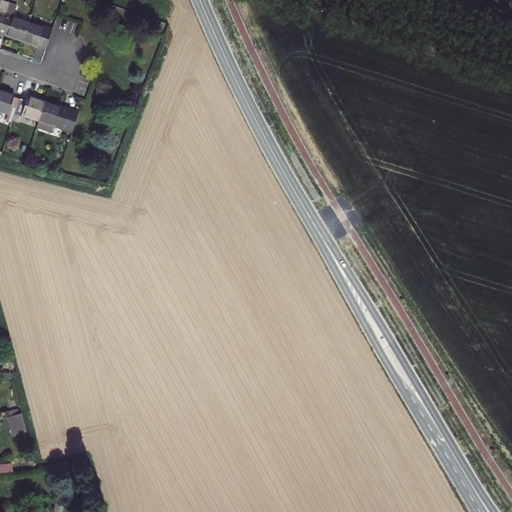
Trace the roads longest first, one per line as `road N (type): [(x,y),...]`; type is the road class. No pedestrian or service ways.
road 1 (secondary): [(200,0),(266,141),(338,266)]
road 2 (secondary): [(492,511),(338,266)]
road 3 (secondary): [(338,266),(378,350),(477,511)]
